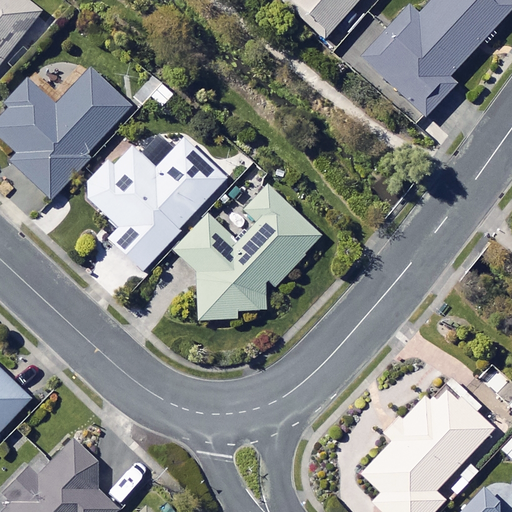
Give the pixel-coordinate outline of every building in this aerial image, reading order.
[(50,24),(21,0),(0,0),(0,65),(4,61),(12,68),(50,24)] [(286,0),(283,3),(320,37),(344,12),(352,19),(369,0),(286,0)] [(511,6),(504,0),(426,0),(413,14),(408,9),(361,60),(421,116),(452,83),(445,75),(511,6)] [(127,106),(84,65),(50,99),(25,75),(11,90),(16,95),(0,112),(0,139),(13,152),(6,160),(47,199),(86,158),(82,154),(127,106)] [(221,178),(178,138),(152,167),(128,146),(110,165),(106,161),(78,192),(116,225),(104,238),(139,269),(221,178)] [(232,310),(259,308),(262,279),(271,286),(318,236),(264,184),(240,209),(254,221),(234,242),(205,215),(171,250),(192,270),(195,320),(233,317),(232,310)] [(0,426),(29,396),(0,368),(0,426)] [(491,428),(444,383),(432,396),(418,399),(385,434),(357,472),(377,492),(368,501),(379,511),(429,511),(443,497),(433,487),(472,447),(485,460),(496,448),(483,435),(491,428)] [(0,511),(107,511),(151,474),(101,417),(43,467),(34,458),(0,487),(0,492),(6,499),(0,504),(0,511)] [(496,503),(478,487),(455,511),(497,511),(492,507),(496,503)]
